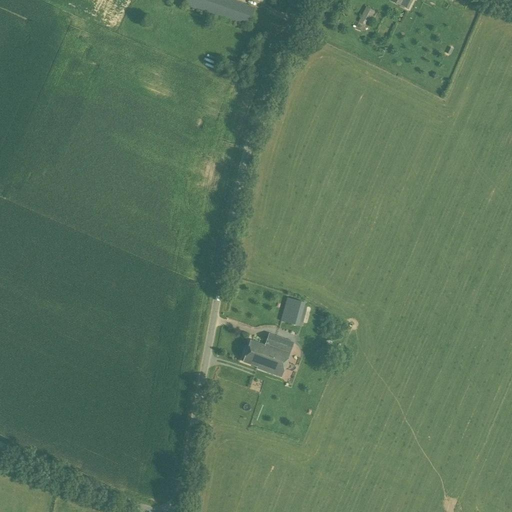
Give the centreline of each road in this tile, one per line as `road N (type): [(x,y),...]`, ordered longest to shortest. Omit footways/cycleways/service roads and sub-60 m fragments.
road 1 (unclassified): [(179,511),(243,167),(311,0)]
road 2 (unclassified): [(144,511),(0,449)]
